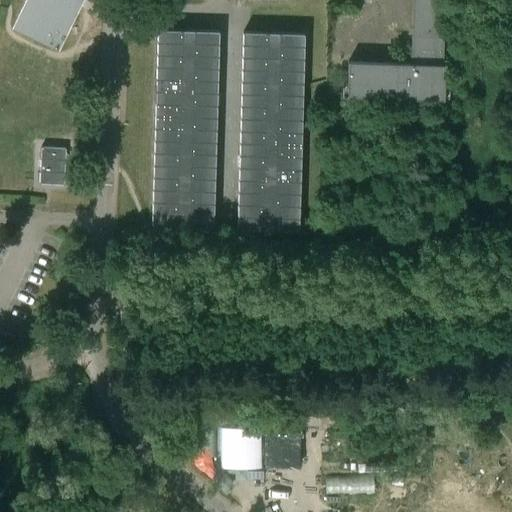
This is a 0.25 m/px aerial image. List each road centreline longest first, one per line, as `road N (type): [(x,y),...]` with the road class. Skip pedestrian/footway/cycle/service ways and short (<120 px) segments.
road 1 (unclassified): [(220,511),(106,402),(90,326)]
road 2 (unknown): [(110,28),(325,32)]
